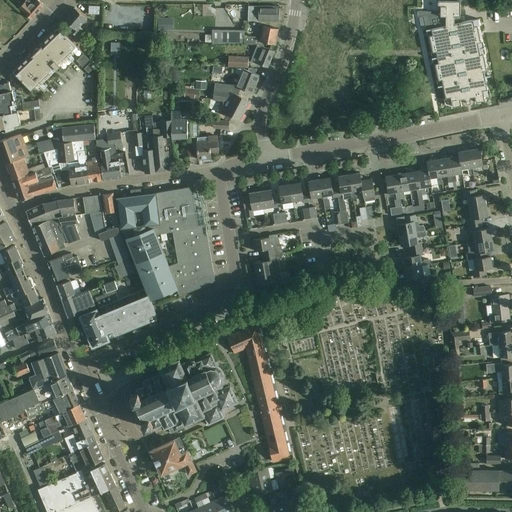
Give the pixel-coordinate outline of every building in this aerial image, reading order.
[(25,0),(18,8),(25,14),(31,20),(44,5),(37,0),(25,0)] [(341,7),(309,7),(309,113),(341,113),(341,111),(429,111),(423,79),(341,79),(341,37),(394,37),(393,0),(355,0),(356,11),(341,11),(341,7)] [(440,12),(418,11),(418,16),(422,16),(423,16),(440,16),(445,16),(445,26),(440,27),(431,29),(432,35),(429,36),(433,52),(436,52),(438,63),(435,64),(438,80),(442,80),(446,98),(450,97),(452,107),(461,106),(460,100),(464,99),(466,100),(466,101),(465,102),(466,102),(466,103),(466,104),(467,104),(468,104),(469,104),(470,104),(470,103),(470,102),(470,101),(470,100),(469,100),(470,98),(474,97),(476,103),(485,101),(483,91),(487,90),(483,71),(487,70),(483,54),(480,55),(477,43),(481,42),(477,26),(474,26),(473,20),(454,24),(454,17),(460,16),(459,0),(440,0),(440,1),(439,1),(438,1),(438,2),(437,3),(437,4),(438,4),(438,5),(438,6),(439,6),(440,7),(440,12)] [(88,14),(99,15),(99,6),(88,6),(88,14)] [(248,6),(248,21),(259,21),(278,22),(278,7),(259,6),(248,6)] [(87,18),(75,8),(64,20),(73,28),(70,31),(76,37),(83,29),(80,27),(87,18)] [(172,18),(158,18),(158,29),(172,29),(172,18)] [(257,41),(265,43),(275,45),(278,29),(262,26),(260,39),(257,39),(257,41)] [(34,53),(34,54),(32,55),(31,54),(28,57),(28,56),(16,68),(13,71),(31,90),(52,69),(54,71),(57,69),(57,70),(61,66),(60,65),(60,66),(58,64),(76,46),(57,28),(54,31),(42,42),(42,43),(39,45),(41,47),(39,49),(40,49),(40,52),(37,54),(34,54),(35,54),(34,53)] [(243,45),(243,36),(244,30),(211,30),(211,44),(243,45)] [(255,37),(243,36),(243,45),(255,45),(255,37)] [(125,53),(124,40),(116,40),(116,53),(125,53)] [(251,61),(258,64),(268,67),(274,52),(259,46),(257,52),(255,51),(251,61)] [(89,60),(83,54),(76,61),(82,67),(89,60)] [(228,67),(248,68),(248,58),(228,57),(228,67)] [(84,69),(88,73),(95,67),(91,62),(84,69)] [(218,81),(219,70),(211,69),(210,80),(218,81)] [(241,75),(237,86),(236,87),(238,88),(252,93),(260,76),(244,69),(236,69),(236,73),(241,75)] [(11,90),(9,82),(8,82),(8,81),(5,81),(5,83),(0,83),(0,86),(1,93),(0,92),(0,102),(14,99),(12,90),(11,90)] [(215,84),(214,91),(212,100),(223,101),(222,105),(227,107),(224,113),(239,121),(250,101),(236,94),(238,88),(236,87),(237,86),(215,84)] [(196,100),(199,100),(199,89),(175,87),(173,97),(178,97),(178,95),(180,95),(179,98),(194,99),(195,98),(196,98),(196,100)] [(14,99),(0,102),(0,115),(13,112),(11,105),(14,104),(13,100),(15,100),(14,99)] [(39,106),(39,100),(22,102),(23,109),(39,106)] [(17,111),(13,112),(0,115),(0,128),(5,128),(6,131),(5,131),(5,132),(16,128),(16,127),(15,128),(14,126),(20,124),(17,111)] [(171,111),(171,120),(172,137),(172,138),(188,138),(188,120),(181,120),(181,111),(171,111)] [(152,129),(156,172),(170,169),(167,151),(163,151),(163,137),(172,137),(171,120),(160,120),(161,129),(152,129)] [(57,128),(57,138),(58,143),(79,141),(84,141),(89,140),(95,139),(94,124),(57,128)] [(156,172),(152,129),(146,130),(147,134),(146,135),(148,151),(142,151),(143,163),(145,173),(156,172)] [(120,132),(106,134),(107,138),(108,146),(115,145),(122,144),(120,132)] [(133,134),(135,146),(142,145),(141,133),(133,134)] [(25,146),(21,134),(16,136),(0,141),(0,146),(2,153),(21,147),(25,146)] [(196,143),(197,150),(198,159),(211,158),(210,153),(219,152),(217,136),(196,138),(197,143),(196,143)] [(107,138),(96,140),(98,151),(101,151),(103,163),(100,164),(103,180),(113,179),(109,155),(117,154),(115,145),(108,146),(107,138)] [(84,141),(79,141),(58,143),(58,149),(58,164),(48,167),(49,168),(51,168),(53,173),(54,173),(54,174),(63,171),(60,163),(74,161),(74,160),(78,160),(79,164),(81,164),(82,166),(69,168),(72,185),(89,182),(86,162),(86,156),(85,156),(84,145),(84,141)] [(21,147),(2,153),(6,163),(22,158),(29,155),(24,156),(21,147)] [(480,148),(469,150),(472,168),(482,166),(483,169),(487,168),(486,160),(482,161),(480,148)] [(44,152),(47,161),(48,165),(48,167),(58,164),(58,149),(44,152)] [(462,173),(461,169),(467,168),(468,176),(473,175),(472,168),(469,150),(458,152),(458,156),(459,156),(461,173),(462,173)] [(47,161),(44,152),(40,153),(40,154),(38,154),(41,163),(47,161)] [(135,171),(142,171),(141,152),(133,152),(135,171)] [(125,153),(117,154),(109,155),(113,179),(124,177),(123,172),(121,172),(119,159),(126,158),(125,153)] [(458,156),(448,158),(452,182),(454,191),(457,190),(455,181),(456,181),(455,174),(461,173),(459,156),(458,156)] [(7,165),(12,180),(44,169),(42,164),(27,169),(23,160),(22,158),(6,163),(7,165)] [(86,162),(89,182),(94,181),(94,182),(102,180),(100,170),(97,158),(91,159),(91,161),(86,162)] [(448,158),(437,160),(440,176),(447,175),(448,182),(452,182),(448,158)] [(426,161),(428,169),(430,178),(436,177),(438,184),(442,183),(440,176),(437,160),(426,161)] [(49,168),(48,167),(44,169),(12,180),(19,200),(57,189),(53,176),(46,179),(45,178),(41,179),(40,177),(53,173),(51,168),(49,168)] [(428,169),(417,171),(422,195),(426,194),(425,187),(431,186),(430,178),(428,169)] [(417,171),(407,173),(410,190),(416,189),(418,196),(422,195),(417,171)] [(360,173),(349,174),(353,198),(357,197),(356,191),(362,190),(361,181),(360,173)] [(407,173),(396,175),(400,199),(405,198),(403,191),(410,190),(407,173)] [(340,189),(336,190),(337,197),(342,196),(342,198),(344,199),(353,198),(349,174),(338,176),(340,189)] [(400,199),(396,175),(384,177),(386,189),(383,190),(385,197),(389,196),(389,194),(395,193),(397,199),(400,199)] [(330,178),(319,179),(323,199),(326,199),(326,196),(332,195),(332,198),(337,197),(336,190),(332,190),(330,178)] [(311,194),(306,195),(308,202),(312,201),(311,198),(322,197),(322,199),(323,199),(319,179),(309,181),(311,194)] [(361,181),(362,190),(363,198),(364,202),(375,200),(375,199),(379,198),(378,191),(373,192),(371,179),(361,181)] [(300,183),(289,184),(292,202),(302,200),(303,202),(308,202),(306,195),(302,195),(300,183)] [(281,199),(276,200),(278,207),(282,206),(282,203),(292,202),(289,184),(279,186),(281,199)] [(205,225),(204,217),(196,219),(190,187),(156,193),(117,198),(118,208),(122,234),(123,234),(148,297),(149,296),(153,306),(160,303),(192,290),(199,287),(214,281),(215,281),(205,225)] [(271,189),(260,191),(263,208),(273,207),(273,208),(278,207),(276,200),(273,200),(271,189)] [(476,190),(466,192),(463,192),(464,198),(467,198),(468,208),(486,205),(484,194),(477,196),(476,190)] [(263,208),(260,191),(249,193),(250,196),(243,198),(245,210),(245,209),(246,217),(254,216),(253,210),(263,209),(263,208)] [(113,228),(118,227),(113,193),(102,195),(105,213),(111,213),(113,228)] [(103,211),(100,195),(94,196),(97,212),(102,211),(103,211)] [(85,214),(90,213),(91,213),(89,196),(83,197),(85,214)] [(91,213),(97,212),(94,196),(89,196),(91,213)] [(60,218),(73,216),(72,212),(75,212),(73,199),(58,200),(60,218)] [(58,200),(44,204),(48,213),(44,214),(46,221),(54,217),(53,214),(59,212),(58,200)] [(26,211),(32,227),(46,221),(44,214),(48,213),(44,204),(26,211)] [(488,216),(486,205),(468,208),(470,219),(468,219),(469,225),(481,223),(481,218),(488,216)] [(371,206),(365,207),(367,220),(373,219),(371,206)] [(390,208),(391,216),(403,214),(402,206),(390,208)] [(315,207),(308,208),(310,218),(317,217),(315,207)] [(367,220),(365,207),(359,208),(361,216),(356,217),(358,227),(361,227),(362,226),(362,225),(362,221),(367,220)] [(280,209),(281,220),(293,219),(293,209),(280,209)] [(346,210),(339,211),(342,224),(348,223),(346,210)] [(90,213),(93,225),(104,223),(102,211),(97,212),(91,213),(90,213)] [(342,224),(339,211),(333,213),(336,225),(342,224)] [(445,222),(451,221),(450,214),(443,216),(445,222)] [(32,227),(38,241),(53,235),(54,237),(62,233),(75,228),(73,224),(79,223),(76,215),(73,216),(60,218),(55,218),(54,217),(46,221),(32,227)] [(397,224),(399,235),(425,230),(424,227),(422,225),(415,227),(414,221),(417,221),(416,215),(404,217),(405,223),(397,224)] [(0,237),(12,231),(6,220),(0,223),(0,237)] [(104,223),(93,225),(96,235),(99,234),(105,231),(104,223)] [(482,229),(481,223),(469,225),(470,234),(467,240),(468,241),(469,243),(492,239),(490,228),(482,229)] [(101,241),(109,238),(120,234),(118,227),(113,228),(105,231),(99,234),(101,241)] [(53,235),(38,241),(45,256),(65,247),(63,242),(67,240),(68,243),(79,238),(75,228),(62,233),(54,237),(53,235)] [(408,245),(409,250),(422,248),(421,242),(418,243),(417,238),(424,236),(426,235),(425,230),(399,235),(401,246),(408,245)] [(12,231),(0,237),(0,247),(16,239),(12,231)] [(113,250),(125,246),(120,234),(109,238),(113,250)] [(262,249),(263,255),(282,252),(281,246),(278,247),(278,246),(280,243),(279,239),(276,237),(276,234),(269,235),(270,237),(253,240),(254,251),(262,249)] [(492,239),(469,243),(468,243),(469,252),(468,252),(467,254),(468,260),(473,259),(487,257),(486,251),(494,250),(492,239)] [(4,263),(4,264),(20,256),(15,245),(12,247),(1,253),(6,263),(4,263)] [(113,250),(117,262),(128,258),(129,258),(125,246),(113,250)] [(403,258),(404,268),(428,264),(431,264),(430,260),(428,259),(421,260),(420,255),(423,255),(422,248),(409,250),(410,256),(403,258)] [(254,263),(256,273),(280,269),(279,261),(283,255),(282,252),(263,255),(264,261),(254,263)] [(47,261),(51,271),(79,262),(77,256),(73,257),(71,253),(47,261)] [(9,275),(11,280),(25,273),(23,269),(21,264),(23,264),(20,256),(4,264),(9,275)] [(491,256),(487,257),(473,259),(475,270),(472,270),(473,277),(486,275),(485,269),(492,267),(491,256)] [(128,258),(117,262),(119,265),(115,267),(120,279),(134,274),(128,258)] [(82,272),(79,262),(51,271),(55,281),(56,281),(82,272)] [(428,264),(404,268),(406,279),(414,278),(415,284),(427,282),(426,275),(430,275),(428,264)] [(280,269),(256,273),(258,285),(265,284),(266,289),(278,287),(278,285),(285,284),(285,281),(282,279),(280,269)] [(29,282),(27,278),(25,273),(11,280),(13,284),(18,296),(34,288),(31,281),(29,282)] [(57,285),(62,299),(75,294),(75,295),(81,293),(77,281),(75,280),(71,282),(70,280),(57,285)] [(75,294),(62,299),(68,317),(84,311),(83,310),(95,306),(96,309),(106,305),(113,302),(118,300),(114,290),(117,289),(114,281),(81,293),(75,295),(75,294)] [(474,288),(475,296),(491,295),(490,286),(474,288)] [(20,295),(25,305),(39,300),(34,288),(18,296),(20,295)] [(96,309),(79,315),(92,347),(110,340),(109,339),(110,339),(113,337),(126,332),(129,331),(142,325),(146,324),(158,319),(153,306),(149,296),(148,297),(140,300),(137,292),(130,295),(133,303),(125,306),(122,298),(118,300),(113,302),(116,309),(109,312),(106,305),(96,309)] [(491,297),(492,307),(493,314),(490,314),(491,322),(509,320),(507,304),(509,304),(508,295),(491,297)] [(23,306),(29,319),(49,313),(43,298),(39,300),(25,305),(23,306)] [(4,300),(0,301),(0,306),(4,315),(12,312),(9,305),(7,306),(4,300)] [(0,316),(0,326),(16,319),(12,312),(4,315),(0,316)] [(12,338),(17,336),(43,325),(52,322),(49,314),(29,319),(5,332),(8,340),(12,338)] [(278,323),(280,334),(286,332),(284,321),(278,323)] [(56,333),(52,322),(43,325),(17,336),(20,346),(25,344),(23,341),(33,337),(33,335),(37,333),(39,339),(56,333)] [(244,330),(244,331),(251,346),(265,339),(261,323),(261,325),(258,326),(258,324),(244,330)] [(451,332),(452,341),(453,349),(459,348),(458,340),(470,339),(469,330),(451,332)] [(499,345),(511,343),(511,330),(497,332),(488,333),(490,345),(499,345)] [(235,353),(247,348),(251,346),(244,331),(243,332),(242,331),(228,337),(235,353)] [(20,346),(17,336),(12,338),(15,348),(20,346)] [(251,346),(247,348),(248,355),(249,362),(250,362),(269,358),(265,339),(251,346)] [(54,340),(44,344),(19,355),(22,362),(31,358),(30,356),(38,352),(39,355),(57,349),(54,340)] [(511,343),(499,345),(500,358),(511,356),(511,343)] [(485,355),(484,347),(476,347),(477,356),(485,355)] [(66,374),(63,365),(58,352),(32,362),(37,375),(30,378),(34,388),(66,374)] [(170,432),(171,433),(187,426),(186,425),(186,424),(186,423),(203,416),(204,416),(208,424),(208,425),(209,424),(224,418),(225,417),(224,417),(221,410),(237,403),(238,403),(231,386),(230,386),(223,382),(224,376),(222,370),(217,366),(219,365),(217,362),(215,362),(211,353),(200,358),(201,359),(200,360),(195,362),(195,361),(194,360),(193,359),(192,359),(192,360),(191,360),(190,359),(189,360),(181,364),(179,359),(159,368),(162,372),(143,381),(145,385),(136,389),(137,392),(130,395),(134,403),(135,402),(143,419),(142,420),(145,428),(152,425),(153,428),(163,424),(165,428),(167,426),(170,432)] [(269,358),(250,362),(252,371),(251,371),(253,378),(254,378),(273,373),(269,358)] [(13,367),(17,377),(30,371),(26,362),(13,367)] [(502,372),(502,378),(511,377),(511,364),(502,365),(501,363),(486,364),(487,373),(502,372)] [(273,373),(254,378),(256,386),(255,387),(257,394),(258,394),(277,389),(273,373)] [(27,417),(44,409),(41,403),(50,399),(73,389),(66,374),(34,388),(0,403),(0,422),(24,411),(27,417)] [(511,377),(502,378),(497,379),(498,390),(503,390),(503,391),(511,390),(511,377)] [(487,387),(487,380),(479,380),(480,388),(487,387)] [(73,389),(50,399),(41,403),(44,409),(53,406),(56,414),(79,404),(73,389)] [(277,389),(258,394),(260,402),(259,402),(261,410),(264,409),(281,405),(277,389)] [(44,420),(50,434),(58,431),(69,426),(86,418),(79,404),(56,414),(44,420)] [(262,413),(261,413),(261,414),(263,421),(264,421),(266,429),(285,425),(282,409),(281,405),(264,409),(265,413),(262,413)] [(489,406),(481,406),(481,414),(489,413),(489,406)] [(511,411),(505,412),(505,419),(501,419),(501,424),(505,424),(505,425),(511,424),(511,411)] [(490,421),(489,413),(481,414),(482,421),(490,421)] [(73,435),(65,438),(68,446),(93,435),(86,418),(69,426),(73,435)] [(266,429),(265,429),(267,437),(268,436),(270,445),(289,440),(285,425),(266,429)] [(62,440),(58,431),(50,434),(24,446),(27,454),(53,442),(54,444),(62,440)] [(505,445),(511,445),(511,432),(505,432),(505,434),(498,434),(498,445),(505,445)] [(400,434),(403,456),(414,454),(411,433),(400,434)] [(93,435),(68,446),(72,453),(75,452),(80,449),(96,441),(93,435)] [(174,440),(170,442),(150,451),(161,474),(184,464),(188,475),(196,471),(187,451),(186,451),(179,437),(174,440)] [(270,445),(269,445),(273,462),(290,458),(289,455),(293,454),(289,440),(270,445)] [(104,460),(96,441),(80,449),(75,452),(77,457),(77,458),(82,470),(104,460)] [(38,489),(47,511),(55,511),(116,484),(105,462),(104,460),(82,470),(76,472),(77,473),(51,484),(41,488),(38,489)] [(461,485),(461,490),(499,490),(499,489),(511,489),(511,471),(499,471),(499,470),(479,470),(479,464),(462,464),(461,475),(455,475),(455,485),(461,485)] [(33,470),(36,476),(46,472),(43,466),(33,470)] [(248,472),(251,484),(270,479),(267,467),(248,472)] [(48,478),(46,472),(36,476),(38,482),(48,478)] [(51,484),(48,478),(38,482),(41,488),(51,484)] [(270,479),(251,484),(253,496),(273,491),(270,479)] [(125,506),(116,484),(55,511),(111,511),(114,511),(125,506)] [(9,493),(3,495),(6,503),(12,500),(9,493)] [(233,511),(227,495),(215,501),(220,511),(233,511)] [(303,511),(300,498),(288,501),(290,511),(303,511)] [(15,508),(12,500),(6,503),(10,510),(15,508)] [(220,511),(215,501),(204,505),(207,511),(220,511)] [(290,511),(288,501),(276,504),(278,511),(290,511)]
